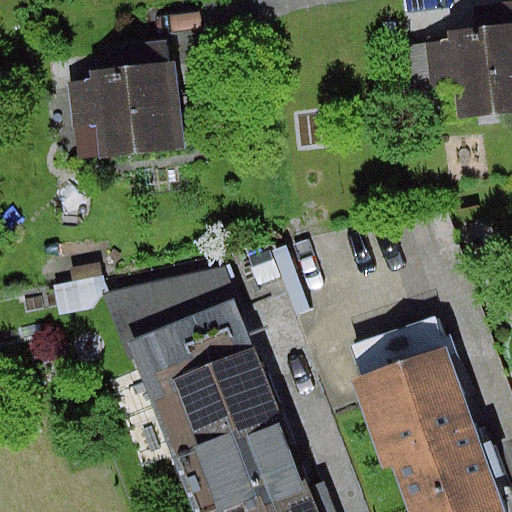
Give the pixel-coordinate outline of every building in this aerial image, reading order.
[(479,123),(511,119),(511,33),(437,40),(441,91),(476,88),(479,123)] [(113,176),(205,161),(190,69),(78,87),(85,133),(106,130),(113,176)] [(176,394),(279,355),(261,306),(157,345),(176,394)] [(509,511),(437,318),(353,349),(414,511),(509,511)] [(219,509),(323,470),(279,355),(176,394),(219,509)] [(339,511),(323,470),(219,509),(219,511),(339,511)]
